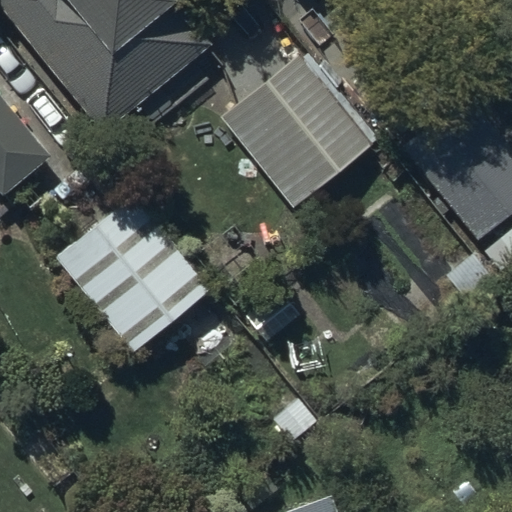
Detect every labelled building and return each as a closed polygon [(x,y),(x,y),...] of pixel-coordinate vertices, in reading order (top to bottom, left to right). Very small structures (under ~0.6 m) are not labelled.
[(0,0),(0,14),(98,138),(210,45),(174,2),(172,4),(167,0),(0,0)] [(295,55),(217,120),(291,212),(378,139),(305,53),(298,59),(295,55)] [(511,151),(464,93),(397,148),(474,242),(511,211),(511,151)] [(0,200),(49,159),(0,99),(0,200)] [(131,195),(51,260),(128,355),(208,290),(131,195)] [(334,511),(329,496),(279,511),(334,511)]
